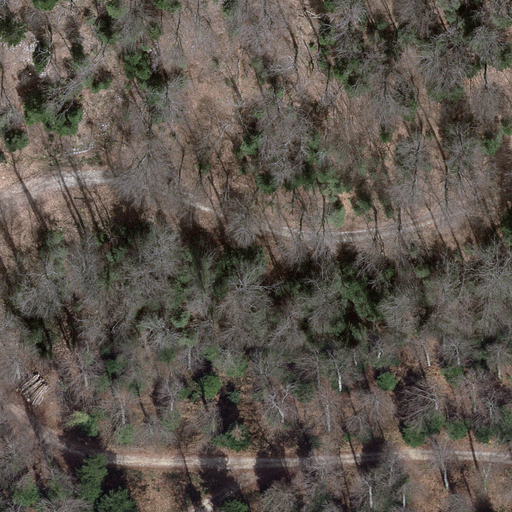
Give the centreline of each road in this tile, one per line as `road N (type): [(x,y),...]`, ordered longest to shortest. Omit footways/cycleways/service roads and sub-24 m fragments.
road 1 (track): [(0,389),(12,412),(78,452),(269,463),(427,454),(511,459)]
road 2 (track): [(511,191),(447,217),(352,238),(273,229),(152,185),(95,177),(23,190),(0,204)]
